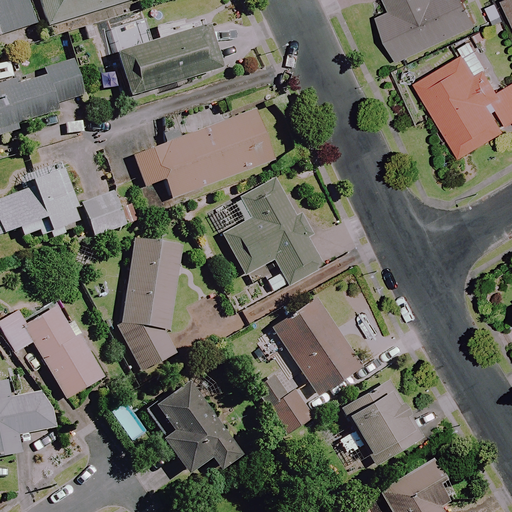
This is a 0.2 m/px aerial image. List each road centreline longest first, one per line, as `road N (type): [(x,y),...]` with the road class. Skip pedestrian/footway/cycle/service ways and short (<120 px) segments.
road 1 (residential): [(413,268),(289,0)]
road 2 (residential): [(511,438),(413,268)]
